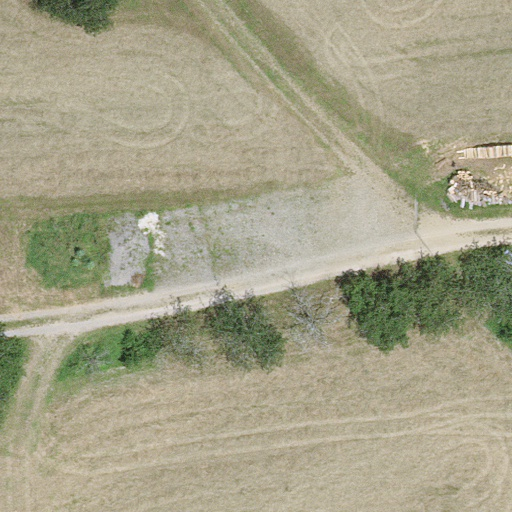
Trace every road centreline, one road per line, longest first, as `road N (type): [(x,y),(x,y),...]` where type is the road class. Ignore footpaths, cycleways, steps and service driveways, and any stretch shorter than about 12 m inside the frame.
road 1 (track): [(511,243),(435,248),(122,314),(0,331)]
road 2 (track): [(435,248),(212,0)]
road 3 (track): [(2,470),(24,391),(57,323)]
